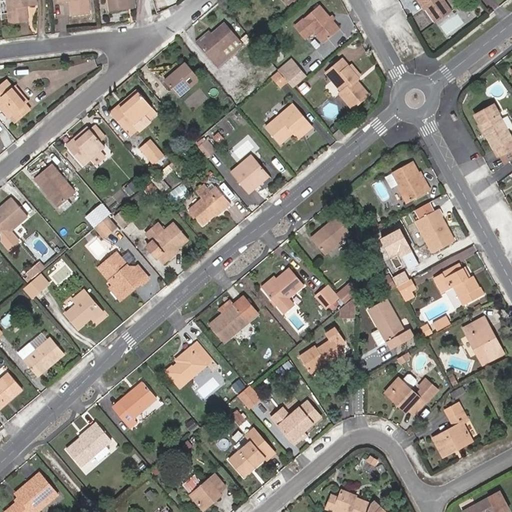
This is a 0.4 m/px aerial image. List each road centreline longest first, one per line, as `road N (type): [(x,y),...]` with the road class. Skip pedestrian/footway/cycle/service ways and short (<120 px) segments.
road 1 (tertiary): [(0,461),(212,264),(401,110)]
road 2 (residential): [(425,502),(400,453),(376,434),(342,442),(262,511)]
road 3 (residential): [(421,115),(511,284)]
road 4 (residential): [(0,171),(112,75)]
